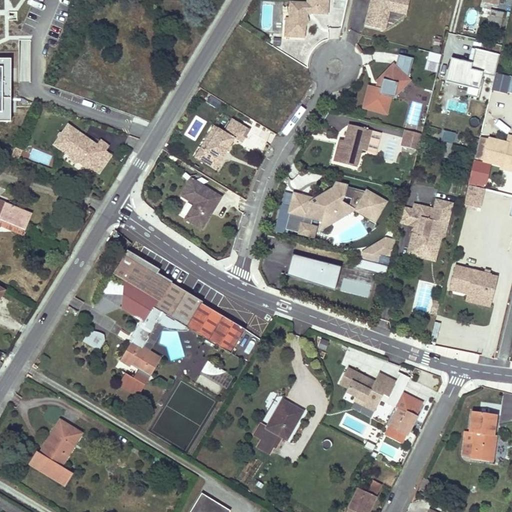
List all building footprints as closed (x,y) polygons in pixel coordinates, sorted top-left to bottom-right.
[(325,0),(304,0),(305,3),(288,2),(287,6),(286,33),(302,34),(302,25),(303,25),(304,25),(304,24),(305,23),(305,22),(306,21),(306,20),(305,19),(305,18),(304,18),(304,17),(304,13),(325,14),(325,0)] [(406,0),(368,0),(363,25),(379,28),(382,14),(386,9),(387,9),(404,13),(406,0)] [(287,6),(281,6),(280,39),(302,40),(302,34),(286,33),(287,6)] [(489,18),(488,22),(487,26),(499,29),(503,12),(483,7),(480,16),(489,18)] [(382,14),(379,28),(383,29),(387,9),(386,9),(382,14)] [(338,14),(333,15),(334,23),(344,22),(342,10),(337,10),(338,14)] [(340,29),(330,28),(329,38),(340,38),(340,29)] [(30,61),(30,40),(21,41),(21,62),(30,61)] [(451,58),(445,82),(469,87),(467,95),(478,98),(484,74),(494,76),(496,70),(500,54),(475,48),(472,63),(451,58)] [(436,73),(441,56),(429,53),(424,70),(436,73)] [(400,89),(408,80),(407,78),(412,58),(397,54),(394,66),(392,64),(376,81),(377,82),(380,85),(379,89),(376,88),(368,86),(363,108),(386,113),(390,96),(393,97),(395,88),(400,89)] [(11,61),(0,60),(0,124),(11,124),(11,61)] [(507,92),(511,77),(497,74),(493,92),(507,95),(507,92)] [(222,132),(210,125),(190,157),(214,171),(222,158),(220,156),(222,152),(224,153),(233,140),(240,144),(248,130),(230,119),(222,132)] [(84,162),(92,168),(104,151),(107,146),(99,141),(97,145),(92,141),(86,142),(82,139),(84,136),(68,124),(62,132),(59,133),(58,135),(59,137),(55,142),(66,150),(65,152),(69,155),(70,158),(75,162),(78,161),(83,164),(84,162)] [(370,130),(347,125),(343,141),(342,145),(337,144),(333,162),(356,167),(360,150),(365,151),(370,130)] [(419,148),(422,136),(423,132),(408,129),(405,144),(419,148)] [(446,131),(444,140),(453,143),(456,133),(446,131)] [(485,161),(503,165),(503,162),(511,163),(511,136),(508,135),(507,143),(490,139),(485,161)] [(485,161),(490,139),(480,137),(475,158),(485,161)] [(450,156),(453,143),(444,140),(440,153),(450,156)] [(92,168),(98,172),(110,156),(104,151),(92,168)] [(474,161),(469,184),(484,187),(490,165),(474,161)] [(502,168),(511,170),(511,163),(503,162),(503,165),(502,168)] [(220,198),(189,180),(179,197),(192,205),(183,220),(200,230),(220,198)] [(309,203),(308,208),(305,207),(305,210),(290,206),(284,230),(312,237),(314,228),(310,227),(312,219),(322,221),(324,215),(337,218),(352,208),(353,209),(370,218),(374,211),(378,213),(384,202),(366,192),(335,184),(332,189),(333,192),(331,196),(326,193),(317,199),(316,205),(309,203)] [(479,207),(484,188),(469,184),(464,204),(479,207)] [(293,195),(290,206),(305,210),(305,207),(308,208),(309,203),(310,199),(293,195)] [(192,205),(179,197),(178,199),(184,203),(177,216),(183,220),(192,205)] [(0,218),(24,228),(30,213),(0,200),(0,218)] [(445,236),(453,204),(437,200),(435,210),(415,205),(414,210),(410,225),(415,226),(420,227),(418,235),(413,234),(411,245),(414,246),(416,250),(416,253),(418,257),(423,258),(428,256),(430,246),(438,248),(441,238),(445,236)] [(414,210),(404,207),(400,223),(410,225),(414,210)] [(337,218),(324,215),(322,221),(320,230),(353,209),(352,208),(337,218)] [(374,211),(370,218),(374,220),(378,213),(374,211)] [(0,224),(22,233),(24,228),(0,218),(0,224)] [(383,252),(393,255),(396,243),(390,241),(385,244),(383,252)] [(367,252),(379,255),(383,252),(385,244),(367,252)] [(409,254),(418,257),(416,253),(416,250),(414,246),(411,245),(409,254)] [(428,256),(423,258),(436,261),(438,248),(430,246),(428,256)] [(243,330),(200,303),(201,302),(154,274),(157,270),(126,250),(91,307),(103,315),(111,303),(142,321),(139,326),(135,324),(129,336),(132,339),(119,361),(129,367),(131,365),(137,369),(132,378),(124,373),(117,385),(137,397),(160,358),(141,347),(155,320),(154,319),(159,310),(229,353),(243,330)] [(338,262),(292,251),(290,256),(337,267),(338,262)] [(367,252),(356,257),(377,262),(379,255),(367,252)] [(290,256),(285,276),(332,287),(336,272),(337,267),(290,256)] [(360,262),(358,269),(387,274),(388,266),(360,262)] [(337,267),(336,272),(372,281),(373,276),(337,267)] [(486,274),(457,267),(452,289),(470,293),(469,294),(485,298),(486,295),(492,297),(497,277),(491,276),(491,275),(490,275),(486,274)] [(468,300),(490,306),(492,297),(486,295),(485,298),(469,294),(468,300)] [(326,351),(329,342),(320,339),(317,348),(326,351)] [(197,384),(218,393),(227,372),(207,363),(197,384)] [(391,399),(399,383),(381,375),(377,383),(375,387),(368,383),(369,379),(350,369),(341,387),(350,391),(348,395),(358,400),(356,403),(365,408),(367,404),(378,410),(385,397),(391,399)] [(275,448),(278,442),(282,437),(286,439),(299,416),(290,411),(292,406),(282,400),(266,428),(259,424),(253,435),(259,437),(254,445),(269,453),(273,446),(275,448)] [(400,410),(391,428),(409,437),(425,406),(416,401),(409,415),(400,410)] [(378,410),(367,404),(365,408),(377,413),(378,410)] [(299,416),(302,412),(292,406),(290,411),(299,416)] [(495,441),(494,441),(492,441),(496,415),(473,412),(470,433),(472,433),(471,445),(469,459),(492,462),(495,441)] [(71,474),(65,471),(59,467),(66,455),(65,454),(71,445),(64,441),(72,428),(59,420),(38,453),(36,452),(28,464),(63,486),(71,474)] [(66,455),(80,434),(72,428),(64,441),(71,445),(65,454),(66,455)] [(468,445),(471,445),(472,433),(470,433),(465,432),(464,438),(469,438),(468,445)] [(420,487),(423,489),(426,490),(430,482),(424,479),(420,487)] [(358,511),(371,511),(378,500),(384,488),(375,484),(369,496),(360,491),(351,509),(358,511)] [(214,503),(215,502),(201,493),(200,494),(214,503)] [(188,511),(228,511),(229,511),(215,502),(214,503),(200,494),(188,511)]
